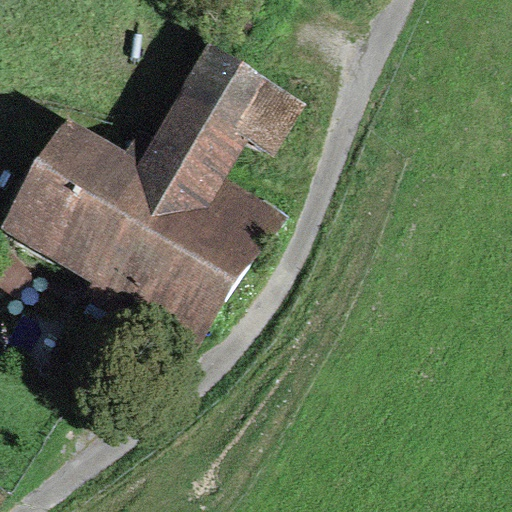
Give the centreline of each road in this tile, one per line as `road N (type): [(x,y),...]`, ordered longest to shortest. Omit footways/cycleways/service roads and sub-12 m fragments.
road 1 (track): [(391,0),(251,343)]
road 2 (residential): [(251,343),(45,511)]
